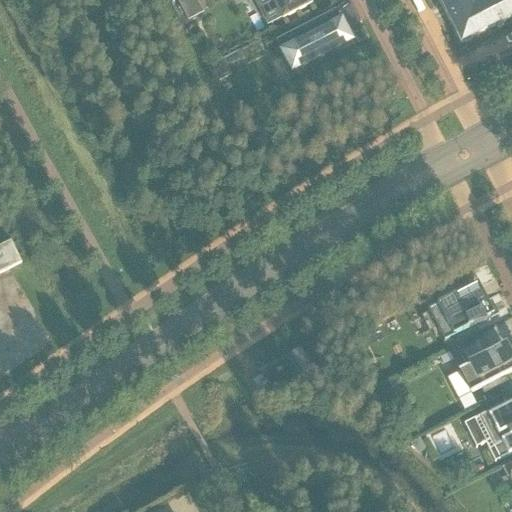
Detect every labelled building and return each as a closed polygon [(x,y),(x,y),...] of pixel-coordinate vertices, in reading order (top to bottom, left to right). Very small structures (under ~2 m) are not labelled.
[(193,0),(180,0),(177,2),(187,22),(201,14),(193,0)] [(270,0),(281,21),(312,5),(309,0),(270,0)] [(437,0),(460,45),(471,13),(464,0),(437,0)] [(495,0),(471,13),(460,45),(495,27),(496,29),(502,26),(501,24),(511,18),(511,9),(507,0),(495,0)] [(352,43),(343,26),(338,29),(330,14),(314,22),(331,54),(352,43)] [(290,75),(331,54),(314,22),(274,43),(290,75)] [(237,53),(221,61),(225,69),(241,60),(237,53)] [(476,287),(427,313),(443,344),(492,319),(476,287)] [(511,365),(503,348),(501,348),(503,350),(493,355),(486,340),(461,353),(469,368),(462,371),(473,394),(480,390),(483,396),(508,383),(505,377),(511,373),(511,365)] [(300,348),(291,353),(303,374),(312,369),(300,348)] [(511,401),(479,418),(494,449),(501,445),(507,457),(511,454),(511,401)] [(420,441),(410,446),(420,456),(427,453),(420,441)]
